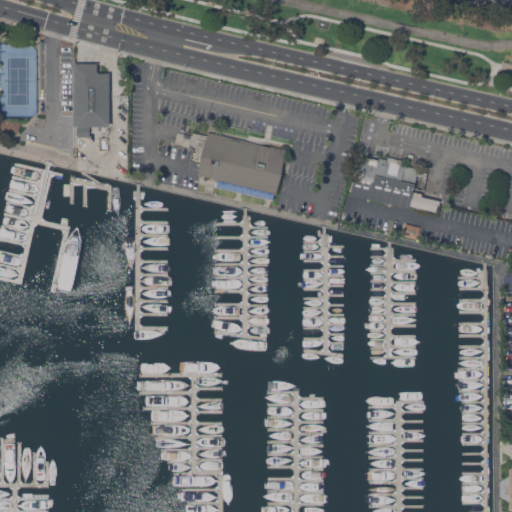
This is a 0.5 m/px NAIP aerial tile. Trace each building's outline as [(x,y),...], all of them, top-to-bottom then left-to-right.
[(74,63),(97,63),(97,72),(109,72),(110,126),(74,126),(74,63)] [(0,119),(9,122),(7,129),(0,127),(0,119)] [(20,124),(18,132),(10,130),(11,122),(20,124)] [(286,149),(276,194),(213,179),(213,178),(198,174),(202,158),(195,156),(198,140),(191,138),(193,132),(207,135),(208,131),(286,149)] [(350,194),(353,181),(356,182),(361,162),(368,163),(370,157),(379,159),(379,157),(387,159),(387,156),(402,159),(401,163),(405,164),(405,165),(419,168),(414,191),(422,193),(422,196),(438,200),(435,211),(410,205),(410,207),(350,194)] [(421,226),(418,239),(402,235),(405,223),(421,226)]
